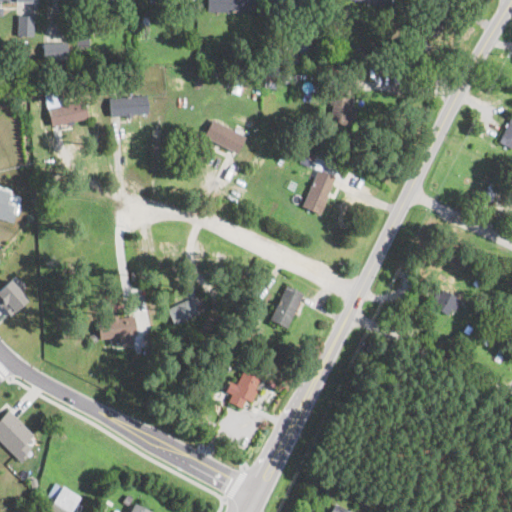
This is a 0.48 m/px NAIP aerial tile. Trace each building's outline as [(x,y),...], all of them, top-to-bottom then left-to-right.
[(255,0),(255,11),(207,10),(207,0),(255,0)] [(309,0),(309,2),(308,2),(308,11),(295,11),(295,2),(269,2),(269,0),(309,0)] [(456,0),(452,9),(435,38),(417,28),(430,6),(433,0),(456,0)] [(33,36),(17,35),(18,14),(34,15),(33,36)] [(281,30),(282,55),(295,54),(296,62),(266,63),(265,31),(281,30)] [(302,54),(313,54),(312,30),(301,30),(302,54)] [(89,37),(89,50),(77,50),(77,35),(89,35),(89,37)] [(395,40),(389,60),(381,57),(388,37),(395,40)] [(62,42),(62,43),(67,43),(67,60),(43,60),(43,42),(62,42)] [(408,49),(402,59),(394,54),(400,44),(408,49)] [(355,50),(351,61),(334,56),(338,45),(355,50)] [(80,65),(80,67),(83,66),(84,72),(69,74),(69,66),(80,65)] [(277,67),(275,89),(264,88),(266,66),(277,67)] [(352,127),(329,123),(332,105),(329,104),(331,92),(330,92),(330,88),(332,88),(334,72),(356,76),(351,104),(356,105),(352,127)] [(132,115),(132,118),(125,119),(125,115),(110,117),(109,98),(146,95),(148,113),(132,115)] [(60,125),(52,127),(48,108),(84,100),(89,118),(60,125)] [(511,116),(511,149),(498,142),(505,127),(504,126),(505,123),(507,124),(511,116)] [(246,138),(237,154),(204,136),(212,120),(246,138)] [(326,199),(319,214),(301,206),(318,169),(335,176),(325,199),(326,199)] [(503,174),(489,202),(482,199),(496,171),(503,174)] [(0,217),(12,220),(15,204),(6,202),(9,190),(0,187),(0,217)] [(19,289),(25,284),(14,273),(0,285),(0,306),(8,315),(27,297),(19,289)] [(286,327),(268,319),(286,283),(303,292),(286,327)] [(442,288),(460,300),(454,311),(452,309),(447,316),(432,306),(435,302),(431,299),(436,291),(439,293),(442,288)] [(203,317),(182,323),(175,300),(196,294),(203,317)] [(117,315),(118,318),(134,315),(137,335),(100,340),(97,322),(112,319),(111,315),(117,315)] [(258,328),(251,342),(235,335),(242,321),(258,328)] [(511,345),(511,348),(509,357),(497,353),(501,342),(511,345)] [(466,351),(463,358),(458,356),(461,349),(466,351)] [(503,356),(501,362),(494,360),(496,353),(503,356)] [(251,402),(245,399),(240,408),(226,401),(243,367),(261,375),(255,389),(257,389),(251,402)] [(0,416),(6,410),(32,435),(25,441),(31,447),(22,453),(25,457),(21,462),(0,441),(0,416)] [(70,511),(80,498),(57,484),(42,507),(49,511),(70,511)] [(154,511),(132,503),(128,511),(154,511)] [(328,511),(355,511),(332,503),(328,511)]
